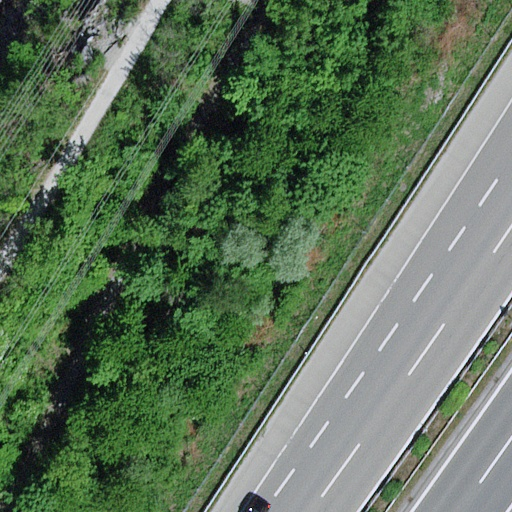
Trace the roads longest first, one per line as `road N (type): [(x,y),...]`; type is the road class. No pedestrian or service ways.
road 1 (motorway): [(511,237),(313,511)]
road 2 (track): [(0,268),(160,0)]
